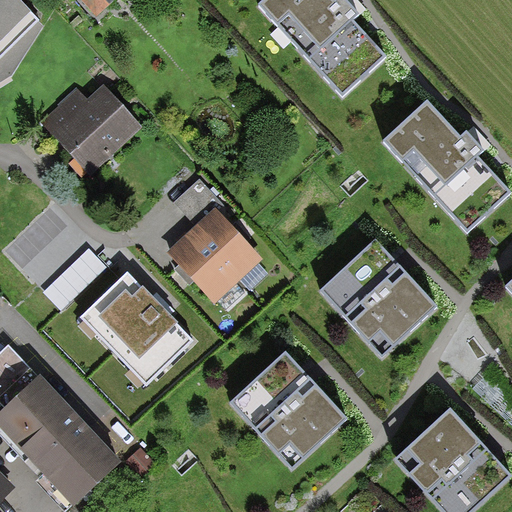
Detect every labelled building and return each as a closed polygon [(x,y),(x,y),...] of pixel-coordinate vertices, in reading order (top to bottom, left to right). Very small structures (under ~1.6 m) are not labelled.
[(0,0),(0,84),(13,77),(42,26),(36,22),(40,19),(19,0),(0,0)] [(114,0),(80,0),(95,17),(114,0)] [(336,0),(335,2),(333,0),(264,0),(257,7),(343,99),(387,58),(352,20),(358,14),(344,0),(336,0)] [(77,89),(41,123),(91,177),(145,128),(105,85),(88,100),(77,89)] [(461,144),(427,107),(386,145),(467,234),(509,196),(477,162),(485,154),(469,137),(461,144)] [(174,203),(197,226),(215,209),(218,212),(225,205),(200,178),(174,203)] [(218,212),(215,209),(197,226),(167,254),(213,304),(261,259),(218,212)] [(438,309),(376,242),(323,291),(386,358),(438,309)] [(89,248),(43,290),(61,310),(107,269),(89,248)] [(189,340),(127,279),(86,320),(148,382),(189,340)] [(0,352),(0,401),(6,408),(40,376),(10,344),(0,352)] [(347,419),(286,354),(233,403),(293,468),(347,419)] [(6,408),(0,413),(0,436),(24,463),(29,458),(43,473),(36,480),(66,511),(120,461),(40,376),(6,408)] [(464,511),(508,472),(451,410),(399,457),(449,511),(464,511)] [(142,449),(124,465),(140,482),(157,465),(142,449)] [(0,501),(16,485),(0,469),(0,501)]
